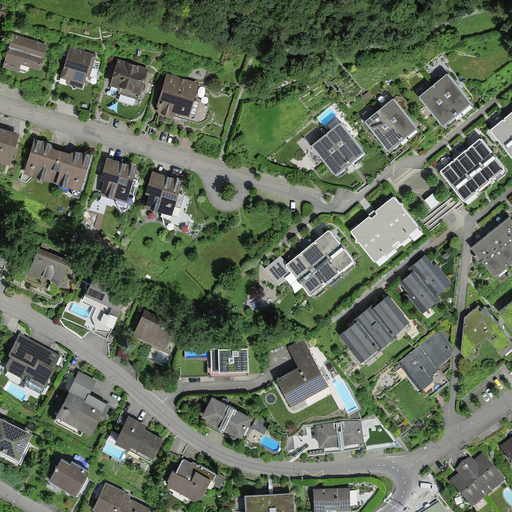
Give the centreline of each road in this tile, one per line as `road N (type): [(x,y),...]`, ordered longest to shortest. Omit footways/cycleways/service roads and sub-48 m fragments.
road 1 (residential): [(402,472),(379,464),(279,468),(210,447),(93,352),(0,299)]
road 2 (residential): [(0,105),(316,199)]
road 3 (residential): [(402,472),(511,399)]
